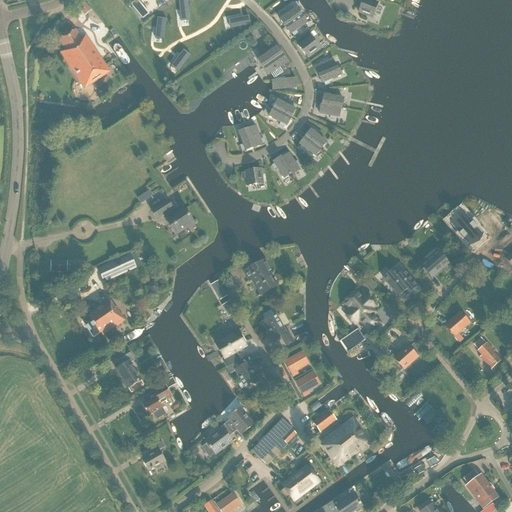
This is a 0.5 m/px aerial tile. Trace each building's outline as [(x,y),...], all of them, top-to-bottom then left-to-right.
[(143,17),(150,11),(139,0),(137,0),(133,4),(143,17)] [(177,0),(180,20),(189,19),(186,0),(177,0)] [(368,0),(362,0),(358,12),(372,17),(377,3),(368,0)] [(85,16),(91,10),(84,1),(77,7),(85,16)] [(285,27),(301,16),(296,8),(285,16),(283,13),(279,16),(281,19),(279,20),(285,27)] [(228,19),(230,28),(250,24),(248,15),(228,19)] [(301,16),(285,27),(290,35),(291,34),(293,36),(297,33),(296,31),(306,23),(301,16)] [(154,38),(163,39),(166,19),(157,17),(154,38)] [(81,39),(75,30),(59,41),(65,50),(60,53),(84,89),(109,72),(86,36),(81,39)] [(319,48),(310,37),(298,46),(307,58),(319,48)] [(275,72),(277,71),(276,70),(287,63),(277,48),(260,59),(270,74),(275,71),(275,72)] [(171,66),(178,71),(190,55),(183,50),(171,66)] [(336,68),(332,60),(331,60),(329,58),(325,60),(326,62),(314,68),(318,76),(318,75),(336,68)] [(330,84),(328,81),(340,76),(337,68),(336,68),(318,75),(318,76),(322,84),(324,83),(325,86),(330,84)] [(271,79),(271,82),(272,83),(272,89),(296,87),(295,77),(271,79)] [(326,93),(325,96),(323,96),(322,104),(322,105),(340,108),(341,108),(343,99),(330,97),(331,94),(326,93)] [(290,104),(289,107),(277,101),(273,109),(291,118),(295,110),(293,109),(294,106),(290,104)] [(322,105),(322,104),(321,104),(319,113),(332,116),(331,119),(336,119),(337,116),(339,117),(340,108),(322,105)] [(291,118),(273,109),(269,117),(280,123),(279,125),(283,128),(285,125),(286,126),(291,118)] [(247,129),(253,148),(262,145),(262,144),(264,143),(263,138),(260,139),(255,126),(247,129)] [(241,150),(244,149),(245,151),(253,148),(247,129),(238,132),(243,144),(240,146),(241,150)] [(305,137),(320,150),(326,143),(316,135),(318,132),(314,129),(312,131),(310,130),(305,137)] [(320,150),(305,137),(299,144),(301,146),(299,148),(303,151),(305,149),(315,157),(320,150)] [(297,167),(300,165),(297,161),(294,163),(288,154),(281,158),(291,174),(291,175),(299,170),(297,167)] [(281,158),(280,157),(273,162),(274,164),(271,166),(274,170),(276,168),(283,179),(291,174),(281,158)] [(262,184),(260,169),(245,171),(247,186),(262,184)] [(174,214),(171,209),(172,208),(167,201),(151,211),(156,219),(164,214),(167,219),(165,220),(175,235),(194,223),(184,208),(174,214)] [(462,216),(449,227),(466,248),(480,236),(462,216)] [(448,263),(438,251),(431,257),(423,263),(418,268),(424,274),(426,272),(431,278),(448,263)] [(129,253),(107,263),(113,278),(136,268),(129,253)] [(275,287),(268,274),(271,273),(264,260),(245,271),(250,281),(253,279),(261,294),(275,287)] [(50,272),(66,272),(67,262),(51,261),(50,272)] [(393,270),(383,278),(398,296),(404,291),(407,295),(417,287),(404,271),(398,276),(393,270)] [(218,274),(211,278),(220,294),(227,290),(218,274)] [(373,290),(376,286),(369,279),(366,283),(373,290)] [(357,291),(344,303),(350,309),(345,313),(354,323),(358,319),(370,332),(380,323),(373,315),(376,312),(371,307),(374,305),(365,295),(363,298),(357,291)] [(114,308),(109,300),(90,313),(92,315),(82,321),(93,338),(103,331),(105,334),(125,321),(115,307),(114,308)] [(228,317),(236,312),(229,301),(222,306),(228,317)] [(445,327),(460,343),(464,340),(458,333),(469,323),(460,313),(449,323),(445,327)] [(286,333),(275,315),(262,322),(273,342),(280,338),(285,346),(294,342),(288,332),(286,333)] [(348,351),(365,339),(358,328),(340,340),(348,351)] [(226,368),(239,361),(240,360),(236,352),(245,346),(237,331),(215,344),(223,358),(221,359),(226,368)] [(383,359),(395,347),(384,335),(372,347),(383,359)] [(474,346),(478,351),(486,344),(482,340),(474,346)] [(478,351),(478,352),(484,359),(483,360),(488,367),(497,358),(492,353),(494,351),(487,343),(486,344),(478,351)] [(403,369),(417,357),(408,347),(394,359),(390,363),(399,373),(403,369)] [(292,376),(297,373),(298,373),(297,371),(309,364),(301,351),(284,361),(292,376)] [(128,388),(141,380),(130,363),(135,360),(130,353),(117,361),(121,367),(116,369),(128,388)] [(242,366),(239,361),(226,368),(229,374),(235,370),(245,388),(258,382),(247,363),(242,366)] [(303,396),(308,393),(309,393),(308,391),(320,385),(313,372),(295,381),(303,396)] [(165,414),(162,409),(162,408),(160,404),(171,398),(164,386),(152,392),(156,398),(142,406),(148,417),(153,414),(156,420),(165,414)] [(511,387),(506,392),(502,394),(503,394),(509,401),(511,398),(511,387)] [(225,424),(233,433),(238,430),(241,434),(252,426),(239,409),(228,417),(230,420),(225,424)] [(320,432),(336,420),(329,411),(313,423),(320,432)] [(337,467),(370,443),(352,418),(320,443),(337,467)] [(259,443),(251,451),(261,460),(281,439),(286,444),(296,434),(291,429),(282,419),(263,439),(259,443)] [(228,437),(233,433),(225,424),(220,428),(222,431),(206,443),(206,444),(201,448),(209,458),(214,454),(231,441),(228,437)] [(148,472),(165,462),(159,450),(164,447),(161,442),(149,448),(152,454),(141,460),(148,472)] [(293,500),(318,482),(307,467),(282,485),(293,500)] [(401,484),(415,476),(411,468),(397,476),(401,484)] [(478,478),(474,472),(464,479),(468,485),(466,487),(483,508),(497,497),(480,476),(478,478)] [(220,511),(231,511),(241,505),(232,493),(216,505),(217,507),(220,511)] [(326,507),(329,511),(355,511),(362,507),(353,495),(336,507),(333,502),(326,507)] [(435,511),(431,505),(427,500),(417,508),(419,511),(435,511)] [(217,511),(210,501),(203,505),(207,511),(217,511)]
